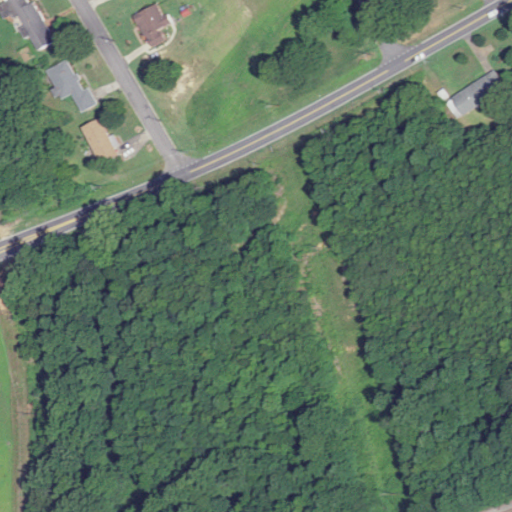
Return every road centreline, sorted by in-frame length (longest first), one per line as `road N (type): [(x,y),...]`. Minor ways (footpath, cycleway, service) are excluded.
road 1 (primary): [(184,174),(398,65)]
road 2 (residential): [(184,174),(81,0)]
road 3 (primary): [(0,247),(184,174)]
road 4 (primary): [(398,65),(509,0)]
